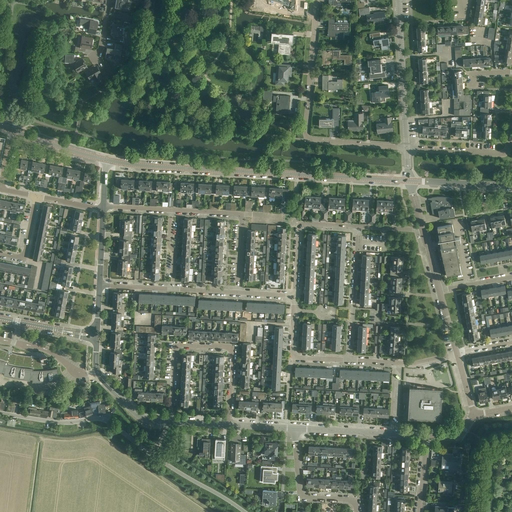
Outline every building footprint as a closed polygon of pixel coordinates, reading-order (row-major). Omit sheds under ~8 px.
[(115,0),(115,8),(120,9),(121,6),(124,3),(127,4),(127,0),(115,0)] [(281,0),(284,1),(284,0),(291,2),(290,9),(295,10),(296,0),(281,0)] [(370,15),(369,7),(359,9),(360,15),(364,15),(364,16),(366,16),(367,23),(373,22),(373,23),(374,23),(378,22),(378,24),(386,22),(384,12),(378,13),(378,14),(370,15)] [(475,17),(474,23),(485,25),(485,18),(482,18),(475,17)] [(98,26),(98,23),(97,22),(97,21),(86,19),(85,19),(84,19),(80,18),(79,25),(84,26),(83,28),(88,29),(88,33),(95,34),(97,26),(98,26)] [(328,33),(328,34),(328,36),(336,37),(336,39),(340,40),(340,31),(343,31),(348,31),(348,23),(335,23),(330,23),(329,27),(331,27),(331,29),(329,29),(328,29),(328,33)] [(118,27),(118,25),(113,24),(111,35),(114,35),(113,40),(123,42),(123,36),(121,36),(122,28),(118,28),(118,27)] [(456,26),(457,33),(463,33),(463,34),(468,34),(468,26),(463,27),(463,25),(456,26)] [(291,44),(292,44),(293,44),(293,34),(272,32),(271,42),(279,43),(278,54),(290,55),(291,44)] [(380,33),(369,34),(370,40),(373,40),(374,46),(381,45),(382,50),(390,49),(389,42),(391,41),(390,38),(388,39),(388,37),(381,39),(380,33)] [(82,36),(82,37),(80,47),(75,46),(75,50),(85,52),(85,48),(91,49),(93,38),(82,36)] [(106,52),(106,57),(114,58),(119,58),(120,51),(121,51),(122,45),(115,44),(114,50),(107,49),(106,52)] [(322,50),(322,64),(326,64),(326,58),(346,58),(346,64),(351,64),(351,55),(340,55),(340,50),(322,50)] [(65,54),(64,63),(72,63),(78,72),(87,66),(82,59),(76,62),(75,61),(73,62),(74,55),(65,54)] [(511,63),(511,60),(511,56),(505,55),(504,61),(503,64),(511,66),(511,63)] [(463,67),(471,66),(471,58),(463,59),(463,67)] [(380,59),(368,60),(368,66),(370,66),(371,73),(373,72),(373,73),(374,73),(374,72),(377,72),(377,77),(385,77),(384,71),(386,71),(385,65),(381,66),(380,59)] [(276,73),(276,78),(277,78),(276,84),(283,84),(284,80),(287,81),(288,71),(291,71),(291,66),(278,65),(277,73),(276,73)] [(100,81),(101,80),(100,79),(102,78),(100,74),(101,73),(96,66),(85,72),(90,80),(92,78),(95,83),(99,80),(100,81)] [(451,77),(454,77),(462,77),(461,68),(454,69),(454,75),(451,75),(451,77)] [(329,82),(328,80),(328,76),(322,76),(322,85),(326,85),(326,87),(322,87),(322,90),(328,90),(329,89),(332,89),(332,90),(332,89),(337,89),(337,90),(342,90),(342,79),(337,79),(337,82),(329,82)] [(430,77),(427,77),(419,77),(419,83),(427,83),(427,85),(432,84),(431,78),(430,78),(430,77)] [(388,85),(379,86),(380,97),(389,96),(388,91),(388,85)] [(453,90),(452,90),(453,96),(452,96),(453,99),(454,99),(459,99),(459,101),(464,101),(466,103),(466,107),(464,109),(460,109),(459,110),(459,115),(470,115),(470,109),(472,108),(472,100),(470,99),(470,95),(463,95),(463,89),(453,90)] [(264,90),(263,100),(271,100),(272,91),(264,90)] [(477,91),(477,95),(484,95),(484,101),(492,101),(492,95),(489,95),(489,91),(477,91)] [(290,96),(273,94),(273,101),(279,102),(279,109),(281,109),(281,112),(288,113),(289,100),(290,100),(290,96)] [(488,111),(488,107),(492,108),(492,101),(483,101),(482,101),(482,107),(480,107),(480,110),(488,111)] [(321,119),(319,119),(319,127),(321,127),(333,127),(333,126),(339,126),(339,108),(339,112),(333,112),(333,116),(332,116),(332,119),(321,119)] [(488,114),(488,111),(480,110),(480,114),(483,114),(483,120),(491,120),(491,114),(488,114)] [(355,120),(347,120),(347,126),(348,126),(348,127),(349,127),(349,130),(362,130),(362,120),(362,114),(355,114),(355,120)] [(377,133),(386,132),(386,133),(393,132),(392,122),(391,122),(391,117),(384,118),(385,123),(376,124),(377,133)] [(441,125),(440,135),(446,136),(447,133),(451,133),(451,128),(447,127),(447,125),(441,125)] [(491,132),(481,132),(481,138),(484,138),(483,141),(490,141),(490,138),(491,138),(491,132)] [(16,168),(28,170),(30,162),(27,162),(27,160),(21,159),(21,162),(18,161),(16,168)] [(28,170),(37,172),(39,163),(32,161),(32,163),(30,162),(28,170)] [(37,172),(46,173),(47,166),(45,165),(45,164),(39,163),(37,172)] [(46,173),(54,175),(56,166),(50,165),(49,166),(47,166),(46,173)] [(56,166),(54,175),(59,176),(59,178),(58,183),(57,189),(60,190),(63,177),(65,169),(62,169),(62,167),(56,166)] [(65,169),(63,177),(60,190),(64,191),(65,184),(66,184),(66,179),(66,177),(72,178),(73,169),(67,168),(67,170),(65,169)] [(72,178),(80,180),(82,172),(79,172),(80,171),(73,169),(72,178)] [(79,186),(78,193),(81,194),(82,187),(83,188),(84,183),(83,182),(83,180),(89,182),(91,173),(85,171),(84,173),(82,172),(80,180),(79,186)] [(128,189),(128,179),(122,179),(122,180),(119,180),(118,188),(128,189)] [(128,189),(136,189),(137,181),(134,181),(134,180),(128,179),(128,189)] [(136,189),(145,190),(146,180),(139,180),(139,182),(137,181),(136,189)] [(145,190),(154,190),(155,182),(152,182),(152,181),(146,180),(145,190)] [(154,190),(163,191),(164,181),(157,181),(157,183),(155,182),(154,190)] [(164,181),(163,191),(172,191),(173,183),(170,183),(170,182),(164,181)] [(187,192),(188,183),(181,182),(181,183),(179,183),(178,191),(187,192)] [(187,192),(196,192),(196,185),(194,185),(194,183),(188,183),(187,192)] [(196,192),(205,193),(205,184),(199,183),(199,185),(196,185),(196,192)] [(205,193),(214,193),(214,186),(212,186),(212,184),(205,184),(205,193)] [(214,193),(223,194),(223,185),(217,184),(217,186),(214,186),(214,193)] [(223,194),(231,194),(232,187),(230,187),(230,185),(223,185),(223,194)] [(231,194),(240,195),(241,186),(235,185),(234,187),(232,187),(231,194)] [(240,195),(249,195),(250,188),(247,188),(247,186),(241,186),(240,195)] [(258,196),(259,187),(252,186),(252,188),(250,188),(249,195),(249,197),(252,197),(252,196),(258,196)] [(258,196),(267,196),(267,189),(265,188),(265,187),(259,187),(258,196)] [(267,196),(276,197),(276,188),(270,187),(270,189),(267,189),(267,196)] [(276,188),(276,197),(284,197),(284,200),(285,200),(288,200),(288,201),(288,196),(289,189),(286,189),(285,189),(285,190),(283,190),(283,189),(283,188),(276,188)] [(313,196),(305,196),(304,208),(308,209),(308,208),(312,208),(313,196)] [(321,209),(321,197),(313,196),(312,208),(316,208),(316,209),(321,209)] [(432,197),(429,198),(428,198),(432,200),(432,202),(430,202),(432,214),(437,213),(438,212),(440,218),(455,215),(454,207),(451,208),(451,206),(453,198),(451,198),(449,197),(446,197),(444,196),(442,196),(439,196),(438,196),(436,197),(433,197),(432,197)] [(329,197),(328,210),(332,210),(332,209),(337,209),(337,198),(329,197)] [(345,198),(337,198),(337,209),(340,210),(344,211),(345,198)] [(361,199),(353,198),(352,211),(356,211),(356,210),(360,211),(361,199)] [(368,212),(369,199),(361,199),(360,211),(364,211),(364,212),(368,212)] [(377,200),(376,212),(381,212),(384,212),(385,200),(377,200)] [(393,201),(385,200),(384,212),(388,212),(388,213),(393,213),(393,201)] [(497,216),(499,226),(503,225),(503,227),(506,226),(504,215),(497,216)] [(499,226),(497,216),(490,217),(492,229),(495,228),(495,227),(499,226)] [(477,220),(479,230),(483,229),(483,230),(486,230),(484,218),(477,220)] [(479,230),(477,220),(470,221),(473,232),(475,232),(475,231),(479,230)] [(81,225),(73,224),(70,223),(69,229),(79,231),(81,225)] [(460,237),(455,238),(453,238),(452,232),(454,232),(452,224),(437,227),(440,241),(438,241),(438,242),(439,241),(440,248),(441,248),(442,255),(443,262),(444,262),(445,269),(447,276),(461,273),(460,265),(458,266),(453,241),(456,241),(456,243),(461,243),(460,237)] [(129,227),(120,227),(120,234),(125,234),(125,237),(133,237),(133,236),(132,236),(132,231),(129,231),(129,227)] [(70,238),(69,241),(77,243),(78,237),(70,235),(66,234),(67,232),(60,230),(60,233),(65,234),(64,237),(70,238)] [(119,247),(128,247),(129,243),(131,243),(131,240),(133,240),(133,237),(125,237),(125,240),(120,240),(119,247)] [(128,247),(119,247),(119,254),(124,254),(124,257),(130,257),(131,251),(128,251),(128,247)] [(75,256),(67,254),(65,260),(74,262),(75,256)] [(118,267),(127,267),(128,263),(130,263),(130,257),(124,257),(124,260),(119,260),(118,267)] [(403,264),(393,263),(393,267),(391,267),(390,273),(397,274),(398,271),(402,271),(403,264)] [(392,284),(402,284),(402,277),(397,277),(397,274),(390,273),(390,280),(392,280),(392,284)] [(70,280),(62,278),(59,278),(58,284),(61,285),(69,286),(70,280)] [(402,284),(392,284),(391,288),(390,287),(389,294),(396,294),(397,291),(401,291),(402,284)] [(56,296),(58,296),(66,298),(68,291),(60,290),(57,290),(56,296)] [(463,301),(471,299),(470,293),(462,294),(463,301)] [(396,294),(389,294),(389,300),(391,300),(391,304),(401,304),(401,298),(396,297),(396,294)] [(122,300),(113,299),(113,306),(118,307),(118,310),(124,310),(125,304),(122,304),(122,300)] [(473,306),(471,299),(463,301),(464,307),(473,306)] [(38,303),(36,311),(43,313),(45,302),(38,301),(38,303)] [(401,304),(391,304),(390,308),(388,308),(388,310),(390,311),(390,314),(398,314),(397,314),(397,311),(400,311),(401,304)] [(112,319),(121,320),(121,316),(124,316),(124,310),(118,310),(118,313),(113,312),(112,319)] [(475,319),(474,312),(465,314),(466,320),(475,319)] [(117,330),(123,330),(124,324),(121,324),(121,320),(112,319),(112,326),(117,327),(117,330)] [(366,333),(367,327),(373,328),(373,324),(363,323),(363,326),(359,326),(359,332),(366,333)] [(123,330),(117,330),(117,333),(111,332),(111,339),(120,340),(120,336),(123,336),(123,330)] [(478,338),(477,331),(469,333),(470,339),(471,339),(471,342),(476,341),(476,338),(478,338)] [(120,340),(111,339),(111,346),(116,347),(116,350),(122,350),(123,344),(120,344),(120,340)] [(17,354),(14,353),(11,352),(11,354),(8,353),(8,352),(7,351),(1,349),(0,348),(0,371),(1,372),(2,372),(4,372),(3,375),(12,377),(24,379),(30,380),(30,379),(32,379),(32,382),(41,382),(51,381),(59,379),(57,368),(49,369),(43,369),(39,356),(33,356),(33,357),(31,357),(31,356),(24,355),(17,354)] [(122,350),(116,350),(116,353),(111,352),(110,359),(119,360),(119,356),(122,356),(122,350)] [(216,362),(224,363),(224,355),(216,355),(216,362)] [(119,360),(110,359),(110,366),(113,366),(113,373),(121,373),(122,364),(119,364),(119,360)] [(499,389),(500,398),(507,397),(505,385),(502,386),(503,388),(499,389)] [(479,392),(478,392),(480,403),(488,401),(486,391),(485,387),(478,388),(479,392)] [(500,398),(499,389),(495,390),(494,387),(491,388),(493,399),(500,398)] [(410,388),(408,419),(441,421),(442,389),(410,388)] [(145,392),(142,392),(142,389),(135,389),(135,393),(138,393),(138,400),(144,400),(145,392)] [(157,393),(157,401),(163,401),(163,398),(166,398),(166,393),(157,393)] [(236,397),(236,406),(239,406),(239,409),(245,409),(246,401),(240,401),(240,398),(236,397)] [(95,402),(95,412),(98,412),(98,413),(105,413),(105,405),(100,405),(100,401),(95,402)] [(95,412),(95,402),(90,403),(90,406),(83,408),(86,416),(93,414),(92,413),(95,412)] [(285,403),(276,403),(275,411),(282,411),(282,408),(285,408),(285,403)] [(29,414),(47,417),(48,412),(39,410),(39,411),(33,410),(33,408),(32,408),(29,407),(28,408),(28,411),(30,412),(29,414)] [(69,419),(76,418),(79,418),(78,413),(77,410),(69,411),(70,412),(70,414),(68,414),(69,419)] [(200,452),(200,456),(203,456),(209,456),(210,451),(210,441),(210,439),(208,439),(202,438),(202,441),(202,443),(204,443),(203,452),(200,452)] [(215,454),(215,459),(216,460),(216,459),(222,459),(222,460),(225,460),(225,451),(225,450),(225,444),(226,440),(216,439),(215,446),(216,446),(216,454),(215,454)] [(265,451),(265,455),(268,455),(268,459),(273,460),(274,455),(277,455),(278,445),(272,445),(272,443),(266,443),(265,451)] [(231,450),(231,459),(235,459),(235,462),(236,462),(236,464),(245,464),(246,455),(241,455),(240,455),(240,451),(241,444),(232,444),(231,450)] [(346,456),(346,460),(348,460),(348,456),(352,456),(352,455),(355,455),(355,456),(355,449),(352,449),(352,448),(346,448),(346,456)] [(461,458),(452,457),(452,454),(443,454),(442,465),(453,466),(453,467),(460,468),(460,466),(461,458)] [(261,466),(260,481),(261,482),(261,481),(275,482),(275,480),(278,480),(278,476),(277,475),(277,473),(276,473),(276,472),(273,472),(273,471),(273,467),(261,466)] [(345,480),(344,488),(350,488),(350,487),(354,488),(354,479),(351,478),(351,477),(348,477),(348,480),(345,480)] [(452,481),(439,481),(439,485),(440,485),(439,491),(447,492),(447,493),(448,494),(448,495),(449,495),(450,496),(451,496),(452,496),(453,495),(453,494),(454,493),(454,484),(452,484),(452,481)] [(377,492),(377,486),(379,486),(380,483),(374,482),(374,486),(369,485),(369,492),(377,492)] [(263,490),(263,497),(267,497),(267,498),(268,499),(269,500),(270,500),(269,505),(276,505),(277,491),(263,490)] [(397,506),(405,506),(405,500),(405,498),(397,497),(397,499),(397,506)]
